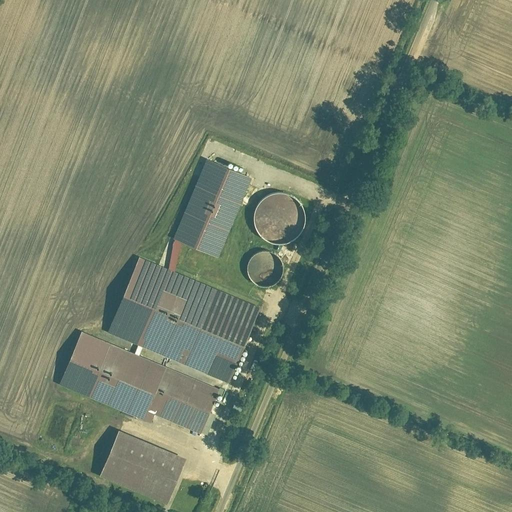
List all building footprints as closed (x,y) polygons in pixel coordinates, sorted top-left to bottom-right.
[(255,176),(209,157),(176,237),(222,256),(255,176)] [(260,225),(264,233),(271,238),(279,241),(288,242),(296,239),(303,234),(307,227),(309,219),(309,211),(306,203),(301,197),(294,193),(286,191),(278,191),(270,194),(264,200),(259,208),(258,216),(260,225)] [(257,281),(262,284),(268,286),(274,285),(279,283),(283,279),(286,273),(287,268),(286,262),(283,257),(278,253),(273,250),(267,250),(261,252),(256,255),(253,260),(251,266),(251,271),(253,277),(257,281)] [(264,306),(143,255),(111,331),(231,382),(264,306)] [(223,389),(85,331),(63,383),(154,422),(158,414),(204,433),(223,389)] [(230,393),(226,405),(234,407),(237,395),(230,393)] [(241,412),(246,401),(238,397),(233,409),(241,412)] [(191,457),(124,428),(104,475),(172,503),(191,457)]
